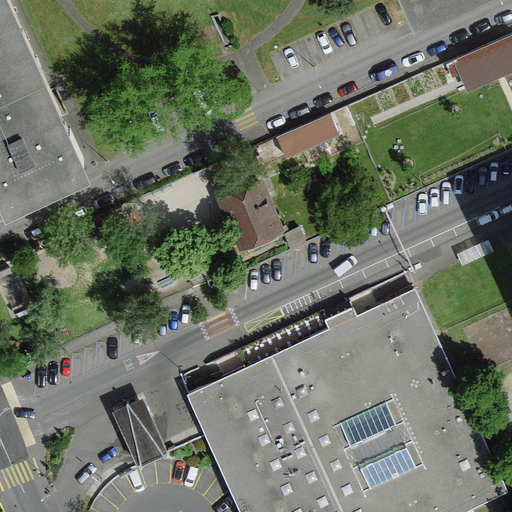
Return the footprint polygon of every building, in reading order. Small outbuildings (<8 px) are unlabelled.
[(0,0),(0,84),(42,65),(11,0),(0,0)] [(511,60),(488,70),(501,104),(511,99),(511,60)] [(84,157),(42,65),(0,84),(0,172),(9,193),(84,157)] [(302,156),(292,133),(262,146),(269,163),(288,156),(290,162),(302,156)] [(262,181),(222,198),(242,242),(280,227),(262,181)] [(414,288),(190,392),(207,429),(244,511),(453,511),(505,488),(414,288)]
